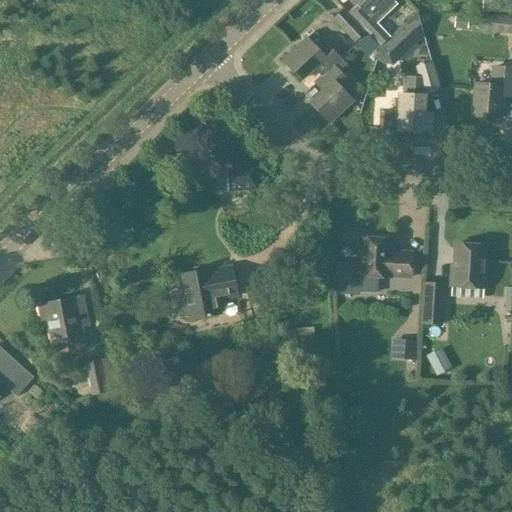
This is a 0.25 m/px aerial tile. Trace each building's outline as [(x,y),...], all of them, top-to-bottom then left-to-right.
[(352,0),(357,5),(349,13),(381,47),(382,48),(391,39),(377,24),(397,5),(392,0),(352,0)] [(511,13),(511,0),(482,0),(482,13),(511,13)] [(366,34),(344,11),(335,20),(356,43),(366,34)] [(418,13),(391,39),(382,48),(381,47),(376,62),(393,67),(425,37),(418,13)] [(511,35),(511,17),(480,14),(478,32),(511,35)] [(317,49),(307,40),(283,62),(302,81),(315,69),(322,77),(315,84),(315,85),(341,61),(325,44),(324,42),(317,49)] [(342,76),(349,69),(341,61),(315,85),(323,93),(311,105),(329,124),(353,101),(341,90),(349,83),(342,76)] [(416,68),(419,79),(405,78),(404,96),(400,96),(399,109),(383,108),(382,128),(398,129),(398,132),(413,132),(414,136),(425,137),(427,133),(431,133),(431,115),(424,114),(425,97),(424,97),(424,96),(441,91),(432,63),(416,68)] [(511,97),(511,69),(493,68),(492,86),(476,85),(473,117),(501,119),(503,97),(511,97)] [(228,193),(258,191),(256,164),(226,165),(228,193)] [(392,253),(393,241),(361,239),(358,276),(361,277),(361,286),(362,289),(375,289),(377,287),(378,278),(390,279),(390,277),(411,278),(413,254),(392,253)] [(487,262),(484,262),(485,247),(457,245),(455,273),(452,273),(451,287),(486,290),(487,262)] [(326,286),(317,248),(293,253),(301,291),(326,286)] [(232,268),(202,274),(202,272),(180,276),(185,301),(177,302),(180,319),(189,317),(189,321),(208,317),(208,318),(212,317),(221,315),(218,300),(238,296),(232,268)] [(421,324),(443,325),(446,286),(424,284),(421,324)] [(51,344),(66,341),(69,352),(85,349),(83,338),(79,319),(86,318),(82,297),(39,306),(43,324),(49,323),(51,329),(48,330),(51,344)] [(393,359),(416,360),(417,339),(394,339),(393,359)] [(0,388),(3,385),(17,397),(35,378),(0,346),(0,388)] [(443,349),(428,355),(436,374),(451,367),(443,349)] [(92,397),(109,393),(101,360),(85,364),(92,397)]
